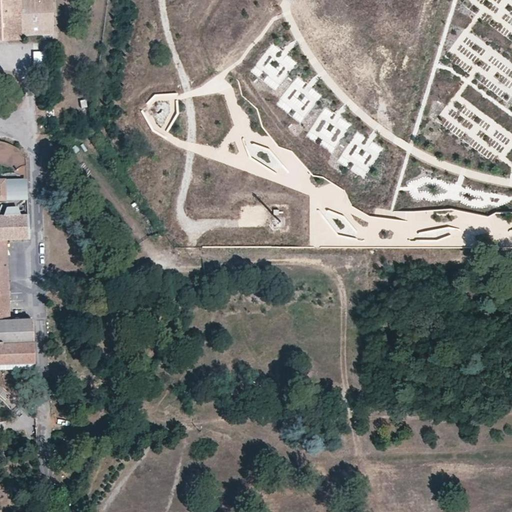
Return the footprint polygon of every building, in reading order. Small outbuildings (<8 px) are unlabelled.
[(0,0),(0,38),(20,38),(20,33),(52,32),(50,0),(0,0)] [(275,100),(284,91),(270,77),(262,86),(275,100)] [(13,153),(5,149),(7,143),(0,140),(0,161),(1,161),(7,164),(13,153)] [(16,148),(7,143),(5,149),(13,153),(7,164),(1,161),(0,161),(0,204),(3,206),(8,207),(15,207),(20,205),(22,202),(25,197),(27,191),(26,158),(21,151),(16,148)] [(0,267),(7,267),(6,267),(6,239),(28,238),(27,214),(0,214),(0,267)] [(9,319),(7,292),(0,291),(0,363),(33,362),(31,318),(9,319)] [(164,392),(157,405),(164,409),(171,395),(164,392)] [(231,449),(236,434),(227,431),(221,446),(231,449)]
